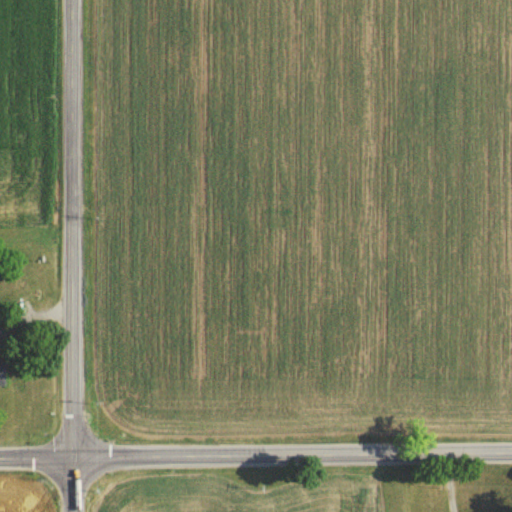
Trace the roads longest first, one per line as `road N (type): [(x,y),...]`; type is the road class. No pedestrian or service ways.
road 1 (tertiary): [(0,456),(511,447)]
road 2 (tertiary): [(70,511),(71,0)]
